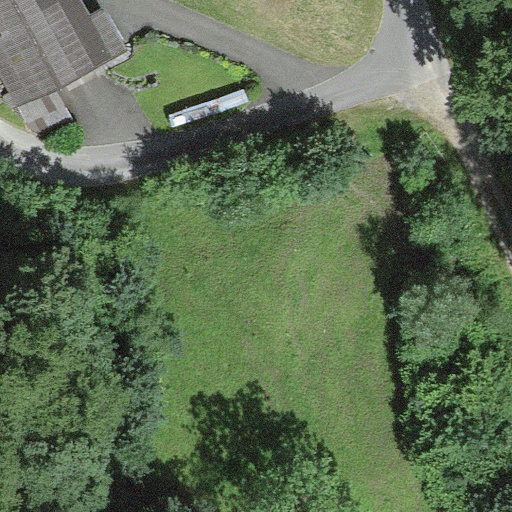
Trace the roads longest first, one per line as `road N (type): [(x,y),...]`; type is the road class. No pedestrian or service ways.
road 1 (track): [(0,146),(16,160),(87,168),(191,148),(360,85),(406,51)]
road 2 (track): [(511,252),(406,51)]
